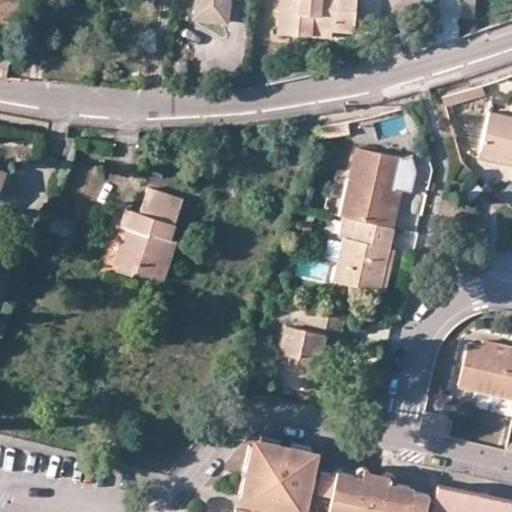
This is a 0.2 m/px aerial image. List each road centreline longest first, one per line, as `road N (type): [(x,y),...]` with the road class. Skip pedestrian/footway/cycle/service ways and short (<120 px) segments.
road 1 (residential): [(0,91),(120,106),(256,99),(368,84),(511,39)]
road 2 (residential): [(0,497),(27,491),(147,509),(232,426),(255,415),(386,435)]
road 3 (residential): [(511,287),(464,288),(425,311),(386,435)]
road 4 (residential): [(386,435),(511,466)]
